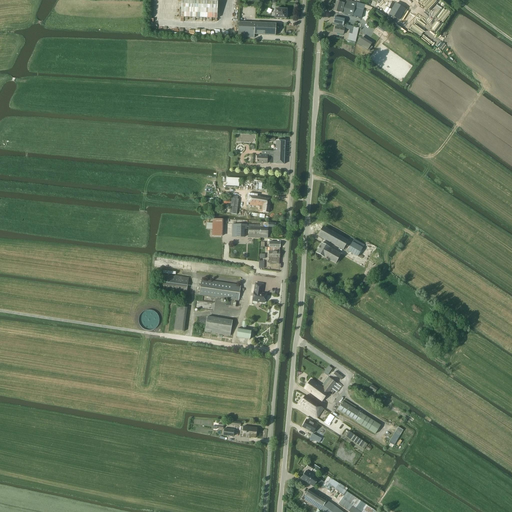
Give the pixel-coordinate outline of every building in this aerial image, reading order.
[(217,18),(217,0),(181,0),(181,17),(217,18)] [(336,1),(333,11),(339,13),(352,16),(361,18),(365,5),(352,2),(351,2),(346,0),(345,4),(336,1)] [(398,3),(390,14),(401,21),(408,9),(398,3)] [(275,9),(275,18),(286,19),(286,14),(288,13),(288,11),(287,10),(275,9)] [(345,29),(346,25),(343,25),(345,19),(335,17),(333,24),(338,25),(337,27),(335,26),(334,33),(343,35),(344,29),(345,29)] [(238,22),(238,37),(239,37),(245,37),(254,38),(254,34),(275,35),(275,24),(238,22)] [(379,24),(377,27),(384,32),(386,29),(380,24),(379,24)] [(346,25),(345,29),(353,31),(351,37),(348,36),(347,40),(352,41),(355,42),(358,28),(353,27),(346,25)] [(359,46),(370,49),(373,41),(361,38),(359,46)] [(273,163),(273,164),(284,165),(284,156),(284,152),(285,141),(276,141),(276,151),(273,151),(273,152),(273,153),(273,163)] [(256,161),(256,162),(257,162),(257,164),(267,164),(267,163),(273,163),(273,153),(273,152),(269,151),(267,151),(267,156),(262,155),(257,155),(257,156),(257,161),(256,161)] [(256,182),(256,184),(255,184),(255,190),(263,190),(263,182),(256,182)] [(249,196),(248,205),(261,206),(263,207),(262,212),(268,213),(270,199),(249,196)] [(232,199),(230,214),(237,215),(238,199),(232,199)] [(221,236),(222,219),(213,219),(212,236),(221,236)] [(261,223),(261,225),(260,238),(267,238),(268,227),(281,228),(281,224),(275,223),(275,224),(266,223),(266,225),(264,225),(264,223),(261,223)] [(232,224),(232,237),(244,237),(244,229),(247,229),(247,225),(232,224)] [(260,238),(261,225),(249,225),(248,237),(260,238)] [(318,236),(323,239),(343,250),(348,241),(323,226),(318,236)] [(336,264),(341,254),(321,243),(316,253),(336,264)] [(351,243),(346,251),(357,257),(362,249),(351,243)] [(280,252),(280,248),(269,247),(269,257),(268,264),(279,264),(279,263),(279,259),(279,258),(280,252)] [(186,293),(188,278),(162,274),(160,290),(186,293)] [(239,301),(241,285),(201,280),(199,295),(239,301)] [(254,292),(252,301),(265,303),(266,294),(262,293),(263,284),(255,283),(254,292)] [(178,306),(174,330),(185,331),(188,308),(178,306)] [(230,336),(232,321),(207,316),(205,332),(230,336)] [(236,337),(250,339),(251,330),(245,330),(247,322),(242,321),(241,329),(238,328),(236,337)] [(327,376),(332,369),(328,366),(323,373),(327,376)] [(311,380),(304,389),(322,402),(328,393),(331,395),(334,391),(331,389),(336,383),(328,378),(322,385),(324,387),(323,389),(311,380)] [(369,389),(375,393),(378,389),(371,385),(369,389)] [(305,396),(298,405),(317,419),(324,409),(305,396)] [(376,433),(381,424),(342,401),(337,410),(376,433)] [(306,420),(302,427),(313,433),(317,426),(306,420)] [(256,438),(257,428),(243,426),(242,436),(256,438)] [(398,427),(395,432),(400,435),(403,430),(398,427)] [(364,450),(367,445),(349,432),(345,437),(364,450)] [(395,432),(389,443),(394,446),(400,435),(395,432)] [(314,435),(312,441),(314,442),(314,441),(319,443),(321,439),(314,435)] [(306,471),(301,479),(313,487),(315,484),(319,487),(323,481),(306,471)] [(330,478),(327,483),(331,486),(330,487),(340,493),(344,496),(338,504),(349,511),(376,511),(346,491),(348,488),(346,487),(344,490),(343,489),(344,487),(339,483),(339,484),(336,482),(330,478)] [(342,511),(332,504),(326,500),(309,489),(305,495),(303,499),(323,511),(342,511)]
